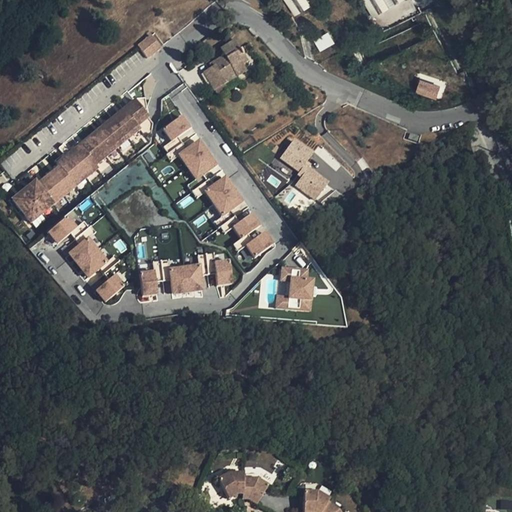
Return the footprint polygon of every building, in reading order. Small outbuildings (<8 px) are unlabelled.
[(281,0),(293,18),(310,7),(306,0),(281,0)] [(406,3),(404,0),(358,0),(372,23),(386,15),(406,3)] [(320,51),(334,43),(328,33),(314,41),(320,51)] [(160,45),(152,35),(139,46),(141,49),(147,57),(160,45)] [(210,69),(203,73),(214,91),(245,72),(241,66),(247,63),(240,52),(239,52),(233,43),(220,51),(223,57),(225,60),(210,69)] [(223,57),(208,66),(210,69),(225,60),(223,57)] [(425,89),(427,82),(419,80),(417,87),(425,89)] [(438,87),(427,82),(425,89),(417,87),(416,91),(435,97),(438,87)] [(93,163),(137,127),(135,124),(146,115),(134,102),(57,165),(59,168),(72,184),(95,166),(93,163)] [(146,115),(135,124),(137,127),(148,118),(146,115)] [(178,139),(189,130),(181,118),(163,131),(171,143),(178,139)] [(137,127),(93,163),(95,166),(139,130),(137,127)] [(168,155),(182,145),(178,139),(171,143),(163,148),(168,155)] [(293,140),(281,157),(300,170),(292,180),(296,183),(291,190),(311,205),(323,188),(302,173),(308,166),(304,164),(312,153),(293,140)] [(187,169),(207,155),(198,143),(186,151),(178,157),(187,169)] [(468,143),(459,146),(463,159),(472,157),(468,143)] [(178,157),(186,151),(182,145),(168,155),(166,156),(170,163),(178,157)] [(204,175),(215,167),(207,155),(187,169),(196,181),(204,175)] [(95,166),(72,184),(75,187),(97,169),(95,166)] [(50,202),(72,184),(59,168),(37,186),(34,183),(12,201),(30,224),(53,205),(50,202)] [(192,193),(208,181),(204,175),(196,181),(195,181),(187,187),(192,193)] [(213,206),(233,191),(224,179),(213,188),(204,193),(205,194),(213,206)] [(204,193),(213,188),(208,181),(192,193),(196,200),(205,194),(204,193)] [(72,184),(50,202),(53,205),(75,187),(72,184)] [(230,212),(242,204),(233,191),(213,206),(221,217),(222,218),(230,212)] [(220,228),(234,218),(230,212),(222,218),(221,217),(213,223),(218,230),(220,228)] [(241,241),(259,228),(250,216),(239,224),(232,229),(233,229),(241,241)] [(232,229),(239,224),(234,218),(220,228),(225,235),(233,229),(232,229)] [(69,235),(75,230),(66,219),(47,234),(57,246),(69,235)] [(74,241),(88,230),(83,223),(75,230),(69,235),(74,241)] [(87,241),(95,234),(90,228),(88,230),(74,241),(79,247),(87,240),(87,241)] [(272,246),(263,234),(252,243),(246,247),(254,259),(272,246)] [(246,247),(252,243),(247,236),(233,246),(238,253),(246,247)] [(87,241),(87,240),(79,247),(68,256),(78,268),(96,252),(87,241)] [(98,270),(106,263),(96,252),(78,268),(87,279),(98,270)] [(214,263),(212,253),(204,254),(207,274),(214,273),(213,263),(214,263)] [(207,274),(204,254),(196,255),(198,265),(200,275),(207,274)] [(117,264),(119,263),(113,256),(106,263),(98,270),(103,276),(117,264)] [(169,269),(168,259),(160,260),(162,280),(170,279),(168,269),(169,269)] [(162,280),(160,260),(152,261),(153,271),(154,271),(155,281),(162,280)] [(231,282),(228,261),(214,263),(213,263),(214,273),(216,284),(231,282)] [(114,277),(122,271),(117,264),(103,276),(108,281),(114,277)] [(200,275),(198,265),(183,267),(187,291),(202,289),(200,275)] [(187,291),(183,267),(169,269),(168,269),(170,279),(172,293),(187,291)] [(155,281),(154,271),(153,271),(139,273),(142,295),(157,293),(155,281)] [(309,313),(312,284),(305,283),(306,274),(281,272),(280,283),(290,284),(288,300),(276,299),(275,310),(309,313)] [(104,304),(123,288),(114,277),(108,281),(95,292),(104,304)] [(228,475),(217,481),(228,500),(237,495),(243,495),(243,480),(243,475),(228,475)] [(257,480),(243,480),(243,495),(242,500),(247,500),(256,505),(268,487),(257,480)] [(316,493),(303,493),(302,511),(321,511),(326,505),(329,500),(316,493)]
